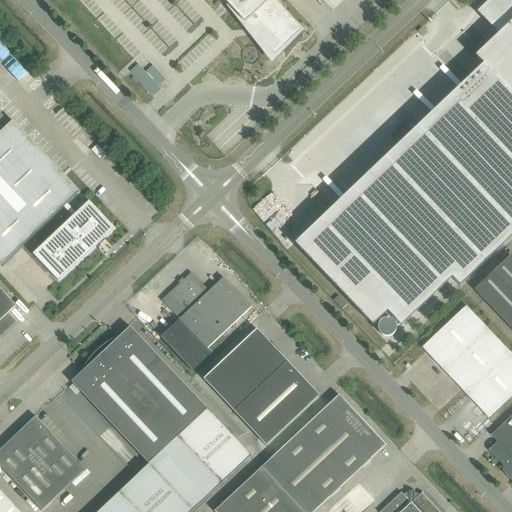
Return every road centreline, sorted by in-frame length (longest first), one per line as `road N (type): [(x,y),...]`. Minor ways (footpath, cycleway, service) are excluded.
road 1 (unclassified): [(507,511),(212,196)]
road 2 (unclassified): [(0,396),(212,196)]
road 3 (unclassified): [(212,196),(421,0)]
road 4 (unclassified): [(212,196),(26,0)]
road 5 (unknown): [(152,132),(207,83),(267,85)]
road 6 (unknown): [(267,85),(360,0)]
